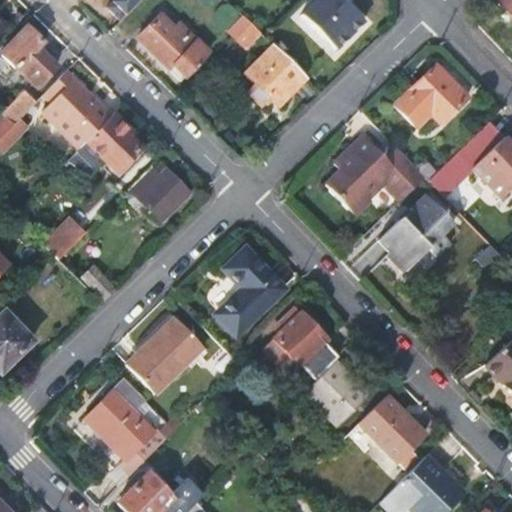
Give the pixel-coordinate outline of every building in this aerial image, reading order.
[(97,0),(118,20),(136,2),(134,0),(97,0)] [(341,0),(315,0),(298,17),(333,51),(361,23),(340,2),(341,0)] [(511,0),(498,0),(495,4),(511,21),(511,0)] [(135,38),(179,81),(206,53),(177,25),(174,28),(159,14),(135,38)] [(250,24),(236,38),(244,47),(259,33),(250,24)] [(26,28),(0,54),(0,55),(15,71),(21,66),(30,76),(27,79),(35,87),(55,66),(36,48),(41,44),(26,28)] [(274,47),(247,76),(255,85),(247,94),(260,107),(269,99),(276,105),(305,78),(274,47)] [(433,68),(392,109),(405,123),(421,108),(434,122),(438,118),(443,123),(465,102),(433,68)] [(40,113),(78,149),(83,143),(106,120),(82,96),(85,93),(64,73),(40,97),(48,105),(40,113)] [(1,114),(12,126),(33,104),(22,93),(1,114)] [(102,162),(113,173),(137,151),(120,133),(124,129),(111,116),(106,120),(83,143),(78,149),(64,163),(66,164),(86,174),(90,166),(89,166),(93,162),(97,166),(102,162)] [(511,142),(490,120),(434,174),(426,182),(442,198),(472,169),(502,199),(511,189),(511,142)] [(5,133),(13,141),(20,133),(12,126),(5,133)] [(5,133),(0,138),(0,154),(13,141),(5,133)] [(332,166),(339,173),(323,188),(353,219),(369,204),(367,201),(381,188),(398,205),(424,179),(414,169),(395,150),(380,165),(374,159),(378,155),(361,137),(332,166)] [(414,169),(424,179),(426,182),(434,174),(422,162),(414,169)] [(135,199),(160,224),(191,195),(176,179),(171,185),(150,166),(129,188),(137,197),(135,199)] [(472,173),(448,198),(464,212),(487,187),(472,173)] [(424,198),(375,243),(388,257),(384,260),(400,277),(426,252),(434,261),(449,247),(440,238),(452,228),(424,198)] [(69,217),(50,236),(58,243),(49,252),(50,254),(58,261),(84,234),(69,217)] [(50,236),(41,245),(49,252),(58,243),(50,236)] [(487,244),(473,258),(481,265),(495,252),(487,244)] [(233,338),(283,289),(242,249),(220,270),(240,290),(212,317),(233,338)] [(79,278),(104,301),(116,289),(91,266),(79,278)] [(0,371),(28,342),(0,315),(0,371)] [(260,355),(287,381),(299,370),(313,384),(332,365),(337,360),(324,346),(328,343),(301,316),(260,355)] [(175,318),(127,367),(155,395),(203,347),(175,318)] [(511,341),(511,340),(481,367),(511,399),(511,341)] [(301,396),(336,429),(366,398),(332,365),(313,384),(301,396)] [(84,422),(103,441),(107,438),(128,458),(154,434),(139,418),(141,416),(135,409),(143,401),(121,380),(98,404),(100,407),(84,422)] [(383,397),(356,424),(402,472),(417,458),(408,450),(423,436),(410,422),(407,425),(398,415),(400,413),(383,397)] [(423,460),(379,505),(386,511),(405,511),(407,511),(446,511),(458,501),(434,477),(437,474),(423,460)] [(142,481),(118,504),(125,511),(183,511),(149,474),(147,476),(143,472),(138,476),(142,481)] [(0,507),(4,511),(7,511),(12,507),(0,495),(0,507)]
